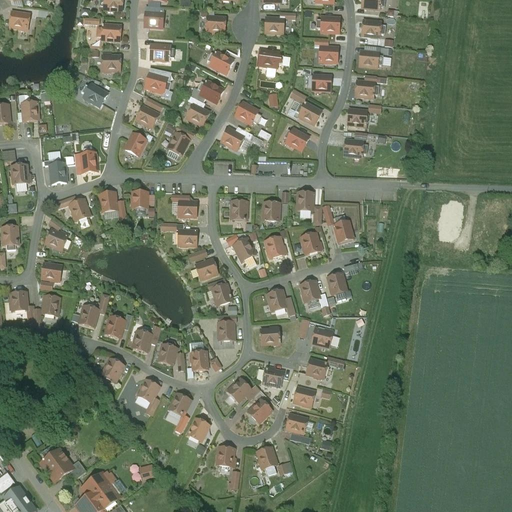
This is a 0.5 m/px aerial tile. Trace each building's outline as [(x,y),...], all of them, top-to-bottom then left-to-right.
[(122,0),(99,0),(99,8),(104,8),(104,12),(106,12),(105,13),(114,13),(114,12),(122,13),(122,0)] [(363,0),(362,10),(379,12),(379,9),(384,9),(385,1),(380,1),(380,0),(363,0)] [(31,10),(29,18),(32,18),(31,20),(47,22),(49,13),(31,10)] [(146,12),(145,28),(164,29),(165,13),(146,12)] [(29,18),(12,15),(9,30),(29,33),(31,20),(32,18),(29,18)] [(340,35),(341,20),(320,18),(319,34),(340,35)] [(225,20),(207,19),(207,22),(205,22),(205,31),(207,31),(206,34),(208,34),(208,35),(215,35),(215,34),(224,35),(225,20)] [(279,21),(266,20),(265,35),(283,36),(284,21),(279,21)] [(381,25),(363,23),(362,38),(371,39),(371,40),(378,41),(378,40),(379,40),(380,37),(381,28),(381,25)] [(124,44),(124,28),(98,28),(98,39),(103,39),(103,43),(124,44)] [(170,47),(153,46),(152,61),(169,62),(170,47)] [(339,64),(340,48),(319,47),(318,62),(339,64)] [(262,49),(259,67),(279,70),(282,52),(262,49)] [(216,52),(208,67),(227,77),(235,62),(216,52)] [(364,54),(361,54),(359,69),(377,70),(377,67),(382,68),(383,59),(378,59),(378,56),(364,54)] [(124,57),(104,57),(104,74),(124,74),(124,57)] [(150,71),(144,89),(164,95),(170,78),(150,71)] [(331,95),(331,79),(310,78),(310,94),(331,95)] [(207,81),(199,96),(217,106),(225,90),(207,81)] [(374,86),(357,84),(355,98),(364,99),(364,100),(371,101),(371,100),(373,100),(373,97),(378,98),(379,89),(374,89),(374,86)] [(109,95),(91,86),(83,102),(101,111),(109,95)] [(293,92),(290,99),(303,104),(306,97),(293,92)] [(158,106),(147,101),(145,105),(155,111),(158,106)] [(205,106),(195,101),(192,106),(193,107),(202,112),(205,106)] [(33,102),(26,103),(26,106),(22,106),(24,124),(38,123),(38,114),(39,114),(38,107),(37,107),(37,105),(33,105),(33,102)] [(258,114),(243,105),(235,118),(251,127),(251,126),(252,126),(253,125),(252,125),(253,124),(257,126),(261,119),(257,116),(258,114)] [(5,106),(0,106),(0,126),(10,125),(8,107),(5,108),(5,106)] [(321,114),(306,106),(305,106),(304,107),(305,108),(304,108),(300,106),(296,114),(300,116),(298,119),(300,120),(306,124),(306,123),(314,127),(321,114)] [(202,112),(193,107),(186,120),(188,121),(187,122),(194,125),(194,124),(202,128),(209,115),(202,112)] [(159,117),(143,109),(136,122),(144,126),(144,127),(150,130),(152,130),(159,117)] [(76,112),(76,132),(98,132),(98,112),(76,112)] [(367,114),(349,112),(347,127),(356,128),(356,129),(363,129),(363,128),(365,129),(365,125),(367,126),(368,117),(366,117),(367,114)] [(248,135),(238,129),(235,134),(244,139),(245,140),(248,135)] [(235,134),(228,131),(221,144),(229,148),(228,149),(235,152),(237,152),(238,150),(240,150),(244,143),(242,142),(244,139),(235,134)] [(302,155),(310,140),(294,131),(285,146),(302,155)] [(268,142),(271,137),(261,132),(258,137),(268,142)] [(147,142),(132,136),(124,154),(138,160),(147,142)] [(189,142),(176,136),(172,143),(171,143),(168,149),(168,150),(168,151),(181,158),(189,142)] [(363,145),(345,143),(344,157),(353,158),(352,159),(360,160),(360,159),(361,159),(362,156),(366,157),(367,148),(363,148),(363,145)] [(96,155),(78,156),(80,177),(98,176),(96,155)] [(66,166),(47,167),(49,189),(67,187),(66,166)] [(27,168),(12,169),(13,178),(12,178),(12,185),(13,185),(13,187),(28,186),(27,168)] [(115,195),(100,197),(101,206),(100,206),(101,213),(102,213),(102,215),(117,213),(115,195)] [(147,195),(133,195),(132,199),(131,199),(131,206),(132,206),(132,210),(147,211),(147,195)] [(313,196),(298,195),(298,204),(297,204),(296,211),(297,211),(297,213),(312,213),(313,196)] [(75,199),(64,203),(66,208),(70,207),(77,204),(75,199)] [(77,204),(70,207),(73,215),(72,216),(74,222),(75,222),(76,224),(90,219),(84,202),(77,204)] [(64,203),(56,206),(58,211),(66,208),(64,203)] [(195,204),(179,204),(178,219),(180,219),(180,220),(187,220),(187,219),(196,219),(197,204),(195,204)] [(247,204),(232,204),(232,213),(231,213),(230,220),(231,220),(231,222),(244,222),(244,223),(245,223),(245,222),(246,222),(247,204)] [(279,206),(264,205),(264,214),(263,214),(263,221),(264,221),(264,223),(278,224),(279,206)] [(442,207),(441,224),(423,223),(422,237),(441,238),(449,239),(449,238),(449,230),(458,231),(459,225),(460,225),(461,208),(449,207),(448,207),(446,206),(445,206),(444,206),(443,207),(442,207)] [(331,216),(328,208),(323,210),(325,218),(331,216)] [(331,216),(325,218),(327,227),(333,225),(331,216)] [(344,217),(333,220),(335,226),(346,222),(344,217)] [(61,228),(52,221),(49,226),(58,233),(61,228)] [(348,224),(334,228),(339,245),(353,241),(348,224)] [(17,230),(2,231),(3,239),(2,240),(2,247),(3,247),(3,248),(18,247),(17,230)] [(68,239),(51,233),(45,246),(54,250),(53,251),(60,253),(60,252),(62,253),(63,250),(66,242),(68,239)] [(197,233),(179,233),(178,248),(180,248),(180,249),(187,249),(187,248),(196,248),(197,233)] [(315,236),(301,240),(303,248),(302,249),(304,256),(305,255),(306,257),(320,253),(315,236)] [(441,238),(422,237),(421,249),(440,250),(441,238)] [(449,239),(441,238),(440,250),(452,250),(453,238),(449,238),(449,239)] [(280,240),(265,244),(268,252),(267,253),(269,259),(270,259),(270,261),(284,257),(280,240)] [(251,249),(247,241),(233,248),(242,264),(255,257),(254,255),(255,255),(252,248),(251,249)] [(205,252),(195,256),(197,261),(207,258),(205,252)] [(213,262),(196,267),(200,281),(202,281),(202,282),(209,280),(209,279),(217,276),(213,262)] [(62,269),(44,266),(42,281),(51,282),(50,283),(57,284),(58,284),(59,284),(62,269)] [(342,276),(327,280),(330,289),(329,289),(331,296),(332,295),(332,297),(347,293),(342,276)] [(225,282),(214,285),(215,290),(226,287),(225,282)] [(315,284),(301,288),(303,296),(302,296),(304,303),(305,303),(305,305),(320,301),(315,284)] [(215,290),(212,291),(215,300),(214,300),(216,307),(217,307),(218,308),(232,304),(231,300),(231,299),(230,299),(226,287),(215,290)] [(282,293),(267,297),(270,305),(269,306),(271,313),(272,312),(272,314),(287,310),(282,293)] [(26,295),(11,297),(12,304),(11,304),(11,313),(12,313),(13,314),(27,313),(27,309),(26,295)] [(109,299),(103,297),(99,313),(98,315),(104,316),(109,299)] [(59,301),(45,299),(42,317),(57,319),(57,317),(58,317),(59,310),(58,310),(59,301)] [(99,313),(84,309),(84,310),(83,310),(81,317),(82,317),(79,326),(94,330),(98,315),(99,313)] [(125,323),(110,319),(110,321),(109,321),(107,327),(108,328),(105,336),(120,340),(125,323)] [(233,324),(218,325),(219,333),(218,333),(218,341),(219,341),(219,343),(234,342),(233,324)] [(278,329),(259,331),(261,349),(280,347),(278,329)] [(332,335),(315,331),(311,345),(320,348),(320,349),(327,350),(327,349),(329,350),(332,335)] [(152,338),(138,333),(137,335),(136,335),(134,343),(135,343),(132,350),(147,355),(150,345),(152,338)] [(159,336),(153,334),(152,338),(150,345),(155,347),(159,336)] [(334,337),(330,346),(336,349),(340,340),(334,337)] [(166,348),(163,347),(162,348),(161,348),(159,355),(160,355),(158,364),(172,368),(177,351),(174,350),(175,347),(174,344),(169,343),(167,345),(166,348)] [(206,354),(191,355),(191,357),(191,364),(192,364),(193,373),(208,372),(206,354)] [(337,362),(327,360),(325,365),(327,366),(336,368),(337,362)] [(221,370),(216,361),(211,364),(215,373),(221,370)] [(124,369),(110,362),(106,370),(105,369),(102,376),(103,376),(102,378),(105,379),(104,381),(112,385),(113,383),(116,385),(124,369)] [(325,365),(310,362),(306,376),(314,378),(314,379),(320,381),(321,380),(324,380),(327,366),(325,365)] [(283,375),(266,371),(263,385),(264,386),(264,387),(271,388),(271,387),(280,389),(283,375)] [(251,392),(241,381),(234,388),(234,387),(228,392),(229,393),(228,394),(230,396),(229,397),(235,403),(236,402),(238,404),(248,395),(251,392)] [(159,389),(146,382),(143,389),(141,388),(137,396),(139,397),(138,398),(151,405),(154,400),(159,389)] [(251,392),(248,395),(252,399),(260,392),(255,388),(251,392)] [(315,394),(297,390),(294,404),(302,407),(302,408),(309,409),(309,408),(311,409),(315,394)] [(191,403),(177,396),(174,403),(173,402),(170,408),(171,409),(169,412),(182,419),(183,417),(191,403)] [(159,402),(154,400),(151,405),(145,416),(151,418),(159,402)] [(271,413),(261,402),(254,408),(249,413),(248,415),(259,425),(271,413)] [(189,420),(183,417),(182,419),(175,433),(180,436),(189,420)] [(307,421),(290,417),(286,431),(292,433),(291,434),(299,436),(299,435),(303,436),(307,421)] [(209,428),(196,421),(192,429),(191,429),(188,435),(188,437),(201,444),(203,441),(209,428)] [(206,450),(201,448),(198,454),(202,457),(206,450)] [(51,449),(40,457),(45,463),(56,455),(51,449)] [(234,451),(219,449),(218,458),(217,458),(216,465),(217,465),(217,467),(232,469),(234,451)] [(271,450),(257,454),(260,463),(259,463),(261,470),(262,470),(262,471),(277,467),(271,450)] [(45,463),(44,464),(50,471),(46,473),(55,485),(69,475),(74,472),(72,469),(65,460),(62,462),(56,455),(45,463)] [(78,464),(72,469),(74,472),(69,475),(75,483),(87,475),(78,464)] [(141,468),(143,481),(155,478),(152,466),(141,468)] [(284,467),(278,468),(281,476),(286,474),(284,467)] [(8,475),(0,481),(0,495),(1,497),(16,486),(8,475)] [(102,476),(82,490),(92,503),(80,511),(104,511),(120,500),(118,498),(111,488),(102,476)] [(126,492),(119,482),(111,488),(118,498),(126,492)] [(35,511),(19,490),(5,501),(6,503),(12,511),(35,511)] [(12,511),(6,503),(0,507),(0,511),(12,511)]
